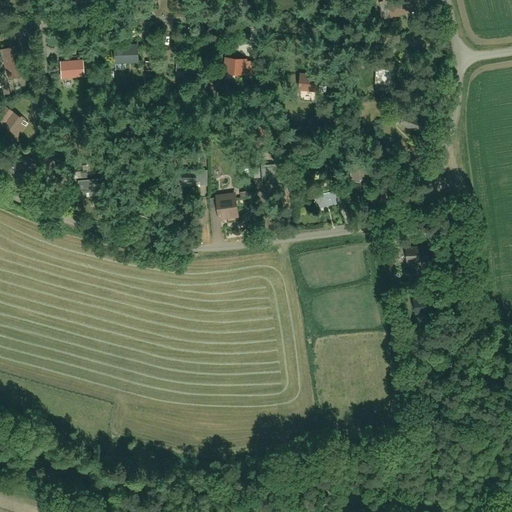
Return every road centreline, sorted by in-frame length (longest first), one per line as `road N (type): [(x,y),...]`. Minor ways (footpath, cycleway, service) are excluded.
road 1 (unclassified): [(0,191),(89,226),(168,245),(386,224),(435,186),(457,114),(460,58)]
road 2 (residential): [(43,18),(205,16),(440,40)]
road 3 (residential): [(43,18),(53,186)]
